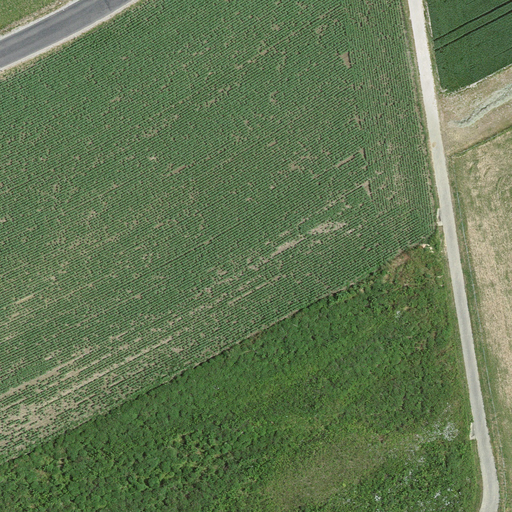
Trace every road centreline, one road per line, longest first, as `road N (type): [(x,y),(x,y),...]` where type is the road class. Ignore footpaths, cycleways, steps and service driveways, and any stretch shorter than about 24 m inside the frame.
road 1 (track): [(413,0),(489,511)]
road 2 (tertiary): [(111,0),(0,56)]
